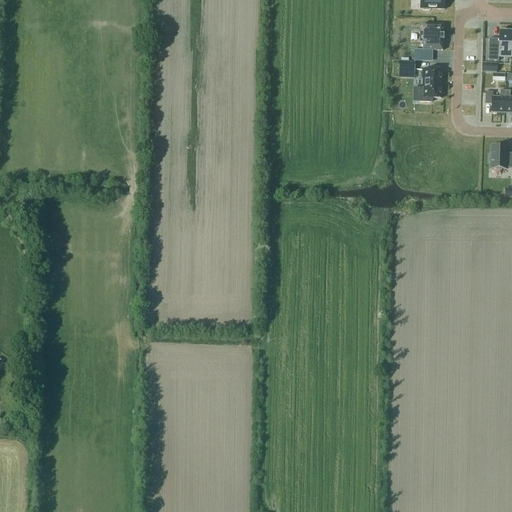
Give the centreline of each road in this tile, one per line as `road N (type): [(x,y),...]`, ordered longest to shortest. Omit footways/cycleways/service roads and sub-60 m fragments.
road 1 (track): [(0,204),(21,248),(24,392)]
road 2 (residential): [(511,130),(462,128),(456,119),(459,13),(479,13)]
